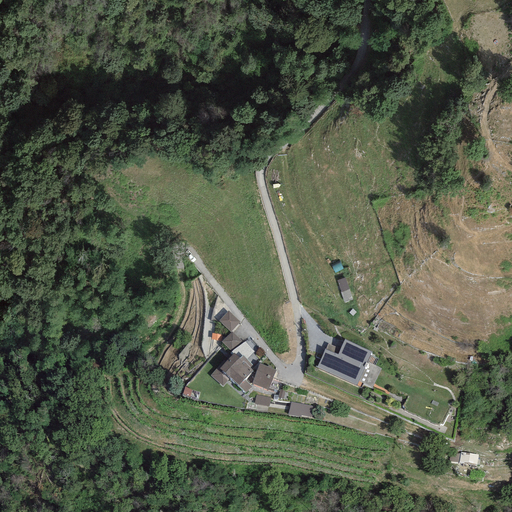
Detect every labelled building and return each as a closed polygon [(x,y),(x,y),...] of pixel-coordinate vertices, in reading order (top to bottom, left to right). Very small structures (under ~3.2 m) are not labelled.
[(345,275),(337,278),(340,290),(349,287),(345,275)] [(349,287),(340,290),(344,300),(352,298),(349,287)] [(228,310),(218,320),(230,332),(231,332),(240,322),(228,310)] [(243,343),(232,332),(231,332),(230,332),(222,342),(232,352),(235,348),(243,343)] [(372,353),(345,339),(340,350),(327,344),(316,369),(356,387),(358,382),(371,388),(380,369),(367,363),(372,353)] [(254,352),(244,342),(243,343),(235,348),(232,352),(230,353),(232,355),(234,353),(239,359),(242,356),(246,359),(254,352)] [(239,359),(234,353),(219,369),(218,367),(210,375),(222,386),(230,378),(246,393),(251,387),(244,380),(252,371),(250,368),(253,365),(246,359),(242,356),(239,359)] [(276,370),(259,363),(251,383),(268,390),(276,370)] [(270,398),(256,395),(254,404),(268,407),(270,398)] [(313,407),(291,402),(288,415),(300,417),(300,415),(311,418),(313,407)] [(459,455),(450,453),(449,461),(458,463),(459,455)] [(463,453),(460,467),(478,471),(481,457),(463,453)]
